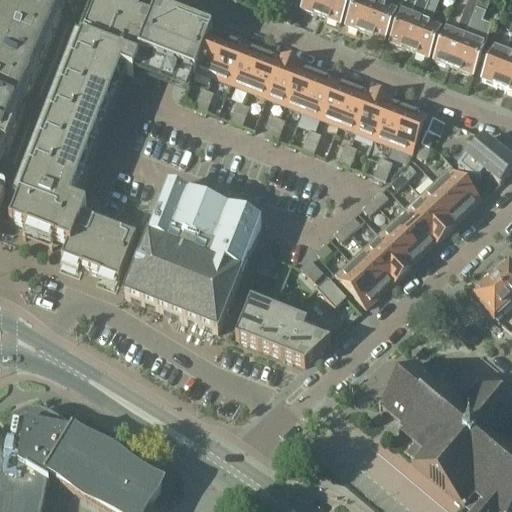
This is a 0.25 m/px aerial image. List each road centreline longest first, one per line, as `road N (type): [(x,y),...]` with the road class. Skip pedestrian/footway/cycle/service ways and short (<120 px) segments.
road 1 (residential): [(151,106),(365,191),(315,236),(112,156)]
road 2 (residential): [(511,125),(213,17)]
road 3 (residential): [(53,363),(74,299),(112,313),(284,417)]
road 4 (secondary): [(231,472),(53,363)]
road 5 (residential): [(284,417),(429,288)]
